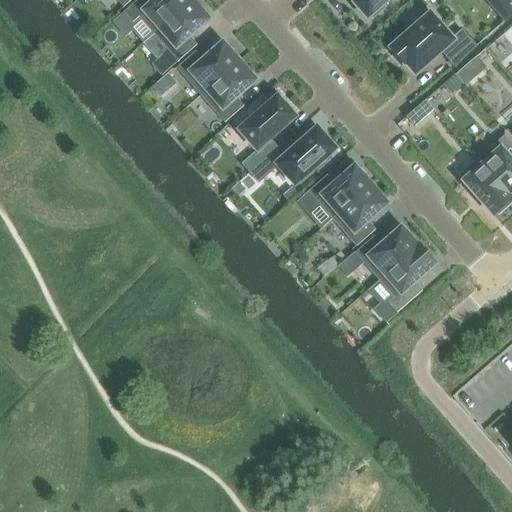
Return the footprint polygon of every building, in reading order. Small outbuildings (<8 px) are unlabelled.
[(115,0),(123,9),(133,0),(115,0)] [(126,16),(115,26),(125,38),(132,32),(143,45),(154,36),(191,3),(188,0),(158,0),(157,1),(155,0),(139,0),(124,14),(126,16)] [(354,0),(357,3),(354,5),(367,20),(370,17),(372,20),(384,9),(382,6),(389,0),(354,0)] [(511,0),(485,0),(505,22),(511,16),(511,0)] [(191,3),(154,36),(178,63),(196,47),(188,37),(207,21),(191,3)] [(427,65),(438,55),(441,52),(454,67),(475,48),(461,32),(451,41),(429,17),(426,20),(423,16),(410,27),(413,31),(389,52),(403,67),(405,65),(414,75),(427,64),(427,65)] [(497,37),(485,47),(494,58),(506,47),(497,37)] [(195,53),(176,70),(185,80),(200,97),(238,64),(222,46),(203,63),(195,53)] [(238,64),(200,97),(224,125),(243,108),(235,99),(254,82),(238,64)] [(471,76),(465,68),(455,76),(462,84),(471,76)] [(260,99),(233,123),(240,131),(239,132),(256,152),(241,165),(249,175),(263,162),(278,150),(270,140),(294,119),(292,117),(295,115),(286,105),(283,107),(277,99),(268,107),(260,99)] [(414,111),(406,119),(414,128),(433,112),(425,102),(414,111)] [(263,162),(249,175),(258,184),(272,172),(278,167),(294,185),(297,183),(300,186),(312,175),(309,172),(333,151),(316,132),(295,150),(287,141),(278,150),(263,162)] [(511,146),(504,137),(477,161),(509,199),(510,198),(511,196),(511,146)] [(477,161),(458,177),(492,216),(495,213),(498,216),(511,205),(508,202),(511,199),(510,198),(509,199),(477,161)] [(310,196),(299,206),(321,230),(332,221),(369,188),(365,182),(368,179),(357,167),(335,186),(327,177),(308,193),(310,196)] [(239,184),(232,190),(239,198),(246,192),(239,184)] [(369,188),(332,221),(356,248),(375,232),(367,222),(385,206),(369,188)] [(379,282),(417,248),(416,248),(400,231),(382,247),(374,238),(355,255),(379,282)] [(419,251),(417,248),(379,282),(393,299),(388,304),(396,315),(421,293),(413,283),(433,266),(430,263),(433,261),(422,248),(419,251)] [(501,443),(497,446),(502,451),(505,448),(501,443)]
